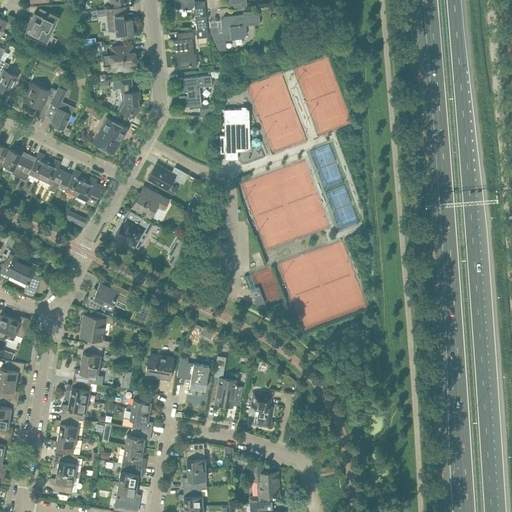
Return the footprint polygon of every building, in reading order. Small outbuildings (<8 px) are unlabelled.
[(207,29),(205,10),(204,0),(194,1),(194,0),(174,0),(175,6),(178,8),(194,6),(198,30),(207,29)] [(125,6),(116,7),(106,8),(107,15),(109,31),(116,30),(116,35),(124,34),(124,37),(133,36),(132,18),(124,19),(124,14),(126,14),(125,6)] [(59,16),(59,15),(50,11),(47,17),(34,11),(24,33),(31,36),(32,33),(38,36),(37,37),(45,41),(52,27),(53,28),(59,16)] [(244,12),(244,14),(228,16),(229,19),(224,19),(223,18),(221,19),(223,32),(219,32),(218,26),(210,27),(210,32),(215,40),(219,50),(226,49),(225,39),(243,37),(246,33),(245,24),(260,23),(259,11),(244,12)] [(197,30),(196,30),(197,38),(208,37),(207,29),(198,30),(197,30)] [(192,38),(194,38),(193,31),(177,32),(178,39),(174,39),(175,51),(176,51),(178,66),(188,65),(197,65),(195,53),(193,53),(192,38)] [(136,62),(135,52),(135,51),(133,51),(132,44),(111,47),(112,54),(103,55),(104,66),(113,65),(114,72),(135,69),(134,62),(136,62)] [(0,88),(9,93),(14,84),(17,76),(6,70),(9,63),(4,61),(9,53),(4,51),(0,60),(0,59),(0,74),(1,75),(0,76),(0,88)] [(85,78),(84,67),(75,68),(75,74),(79,78),(85,78)] [(211,75),(188,77),(178,78),(180,94),(179,94),(179,96),(181,96),(183,106),(200,104),(199,94),(198,87),(212,85),(211,75)] [(48,107),(57,89),(51,87),(50,90),(32,82),(30,84),(28,89),(28,91),(23,100),(41,108),(43,105),(48,107)] [(139,84),(123,86),(123,91),(121,92),(122,99),(124,99),(125,101),(120,109),(134,117),(141,104),(139,104),(138,97),(140,96),(139,84)] [(64,129),(68,120),(74,106),(62,100),(66,91),(58,86),(57,89),(48,107),(56,111),(50,122),(64,129)] [(200,108),(200,115),(202,116),(208,116),(214,117),(215,107),(207,107),(200,108)] [(247,123),(247,113),(247,111),(243,108),(224,109),(224,134),(220,134),(220,153),(225,153),(225,159),(238,159),(238,146),(243,145),(243,135),(247,135),(246,123),(247,123)] [(92,142),(100,146),(114,154),(128,128),(107,116),(92,142)] [(0,160),(3,161),(9,149),(2,146),(5,140),(0,137),(0,160)] [(18,176),(29,153),(22,150),(23,149),(17,145),(15,150),(10,147),(9,149),(3,161),(2,163),(13,168),(12,171),(12,173),(18,176)] [(40,177),(48,161),(43,158),(45,155),(39,152),(36,157),(29,153),(18,176),(24,179),(27,178),(29,172),(40,177)] [(55,192),(59,184),(65,171),(58,168),(61,162),(55,159),(53,163),(48,161),(40,177),(51,182),(48,189),(55,192)] [(147,178),(156,183),(167,190),(174,177),(183,182),(188,174),(175,166),(172,172),(156,163),(147,178)] [(76,194),(84,178),(79,176),(81,172),(75,169),(72,175),(65,171),(59,184),(66,187),(65,189),(76,194)] [(103,185),(96,182),(97,179),(91,177),(89,180),(84,178),(76,194),(87,199),(86,201),(94,205),(99,192),(103,185)] [(169,200),(165,198),(156,193),(153,198),(140,191),(132,205),(157,220),(164,209),(169,200)] [(190,200),(186,207),(196,212),(198,204),(190,200)] [(152,222),(134,212),(134,213),(137,215),(133,221),(127,217),(125,222),(123,221),(115,236),(129,244),(130,242),(135,245),(144,230),(147,232),(152,222)] [(80,215),(76,223),(84,226),(88,219),(80,215)] [(6,243),(12,246),(17,236),(10,233),(6,243)] [(22,258),(15,254),(14,255),(9,252),(0,271),(0,275),(7,279),(10,274),(28,283),(35,268),(21,261),(22,258)] [(85,305),(95,308),(104,312),(107,306),(112,308),(119,292),(111,288),(100,283),(97,289),(98,290),(94,298),(90,296),(85,305)] [(113,283),(111,288),(119,292),(126,295),(128,290),(113,283)] [(27,284),(23,293),(32,296),(37,287),(27,284)] [(258,286),(251,289),(254,296),(261,293),(258,286)] [(2,309),(0,307),(0,332),(4,334),(10,317),(1,313),(2,309)] [(114,317),(104,314),(94,310),(94,315),(84,314),(83,321),(86,322),(83,335),(80,335),(88,337),(87,343),(102,345),(102,346),(109,347),(110,341),(103,339),(106,321),(113,323),(114,317)] [(19,320),(10,317),(4,334),(13,338),(15,333),(23,336),(29,319),(20,315),(19,320)] [(99,364),(102,346),(102,345),(87,343),(84,342),(83,348),(78,347),(77,353),(82,354),(81,361),(99,364)] [(148,357),(147,363),(145,373),(155,374),(155,373),(162,374),(161,378),(169,379),(174,356),(151,352),(150,358),(148,357)] [(205,389),(207,379),(209,365),(187,362),(188,358),(180,356),(177,376),(185,377),(185,376),(191,377),(189,386),(205,389)] [(24,362),(14,360),(5,359),(4,368),(0,366),(0,376),(16,380),(18,371),(23,371),(24,362)] [(96,382),(99,364),(81,361),(80,368),(75,368),(74,373),(79,374),(78,379),(73,378),(96,382)] [(14,390),(16,380),(0,376),(0,395),(18,399),(19,390),(14,390)] [(237,379),(219,376),(215,403),(223,404),(224,401),(239,404),(242,386),(236,385),(237,379)] [(96,383),(96,382),(73,378),(72,384),(67,383),(66,388),(71,389),(70,397),(88,400),(91,382),(96,383)] [(158,393),(148,391),(139,390),(138,398),(133,397),(132,404),(128,403),(128,407),(131,408),(149,411),(151,401),(156,402),(158,393)] [(272,397),(272,395),(253,391),(251,406),(259,407),(256,423),(263,424),(263,425),(270,426),(273,407),(269,406),(271,397),(272,397)] [(16,408),(18,399),(0,395),(0,414),(10,416),(11,407),(16,408)] [(88,400),(70,397),(68,404),(63,403),(62,409),(68,410),(67,415),(62,414),(61,414),(85,418),(88,400)] [(148,420),(149,411),(131,408),(130,418),(134,419),(133,427),(151,430),(153,421),(148,420)] [(8,426),(10,416),(0,414),(0,433),(11,435),(13,427),(8,426)] [(84,419),(85,418),(61,414),(60,419),(56,419),(55,424),(60,425),(58,432),(82,437),(82,434),(77,433),(80,418),(84,419)] [(150,439),(151,430),(133,427),(132,434),(127,434),(125,444),(143,447),(145,438),(150,439)] [(82,437),(58,432),(57,440),(52,439),(51,445),(56,446),(55,451),(78,455),(78,454),(74,453),(76,439),(81,439),(81,437),(82,437)] [(10,445),(11,435),(0,433),(0,452),(3,453),(5,444),(10,445)] [(186,461),(187,469),(205,468),(204,442),(183,443),(183,450),(186,450),(186,456),(181,456),(181,462),(186,461)] [(141,457),(143,447),(125,444),(122,462),(145,467),(146,458),(141,457)] [(76,470),(78,455),(55,451),(60,452),(59,457),(54,456),(53,462),(58,463),(57,470),(81,474),(81,471),(76,470)] [(143,475),(145,467),(122,462),(118,481),(137,484),(138,475),(143,475)] [(262,463),(250,464),(251,479),(258,479),(259,495),(251,495),(249,497),(249,502),(259,502),(259,496),(279,494),(277,470),(263,471),(262,463)] [(206,486),(205,468),(187,469),(187,476),(182,477),(183,482),(188,482),(188,487),(183,487),(183,488),(206,486)] [(81,474),(57,470),(56,477),(51,477),(49,482),(54,483),(53,489),(72,492),(75,475),(80,476),(80,474),(80,475),(81,474)] [(135,494),(137,484),(118,481),(117,491),(122,492),(120,501),(138,504),(140,494),(135,494)] [(206,487),(206,486),(183,488),(183,493),(178,493),(179,499),(184,499),(184,506),(203,505),(202,487),(206,487)] [(272,501),(262,502),(259,502),(249,502),(249,511),(279,511),(280,510),(273,511),(272,501)]
